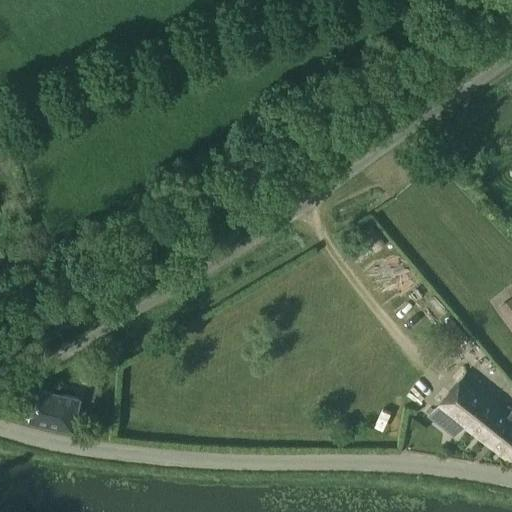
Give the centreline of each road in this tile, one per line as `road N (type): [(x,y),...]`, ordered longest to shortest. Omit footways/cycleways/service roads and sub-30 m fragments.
road 1 (unclassified): [(0,387),(184,285),(511,54)]
road 2 (tertiary): [(0,428),(96,452),(397,462),(511,482)]
